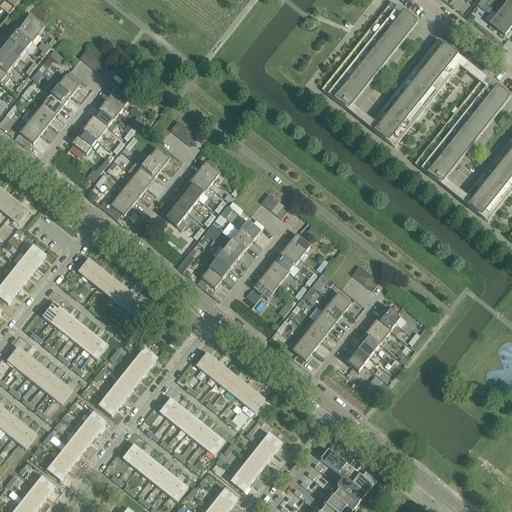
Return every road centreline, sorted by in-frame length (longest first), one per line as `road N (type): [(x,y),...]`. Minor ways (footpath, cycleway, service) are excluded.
road 1 (residential): [(62,511),(216,315)]
road 2 (residential): [(0,348),(98,221)]
road 3 (residential): [(459,509),(346,419)]
road 4 (residential): [(307,388),(373,305),(347,283)]
road 5 (residential): [(34,170),(101,88),(76,69)]
road 6 (residential): [(216,315),(281,235),(255,215)]
road 7 (residential): [(126,243),(190,160),(166,141)]
road 8 (residential): [(332,408),(250,511)]
